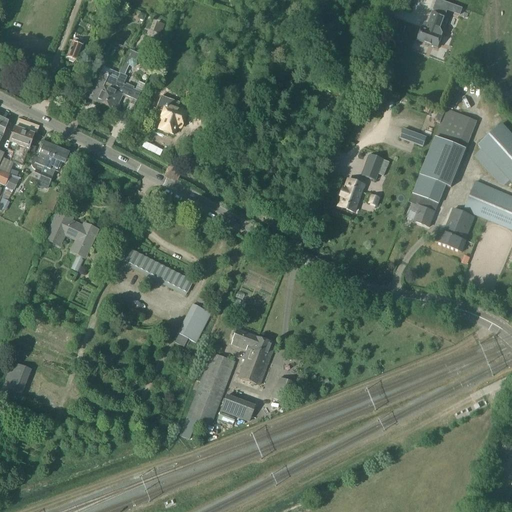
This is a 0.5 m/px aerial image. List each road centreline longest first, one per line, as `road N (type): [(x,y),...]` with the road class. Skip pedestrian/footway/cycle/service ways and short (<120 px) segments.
road 1 (track): [(474,339),(28,511)]
road 2 (tertiary): [(293,254),(0,99)]
road 3 (unclassified): [(293,254),(389,0)]
road 4 (track): [(471,398),(253,511)]
road 5 (tertiary): [(511,338),(452,306),(355,286),(293,254)]
road 6 (unknown): [(35,116),(78,0)]
